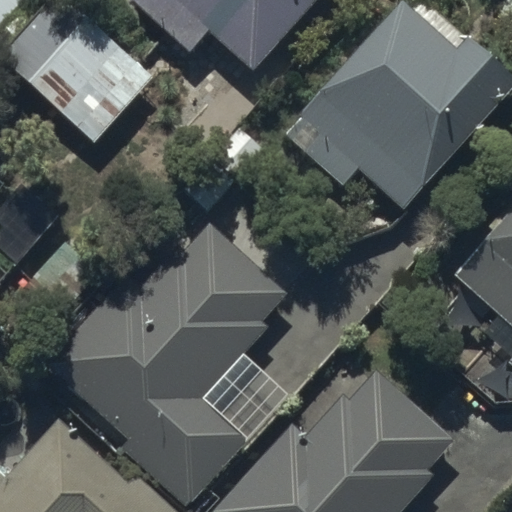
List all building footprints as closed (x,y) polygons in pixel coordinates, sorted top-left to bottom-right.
[(0,0),(0,28),(26,0),(0,0)] [(143,0),(132,13),(195,66),(208,51),(256,91),(332,0),(143,0)] [(58,9),(1,72),(97,158),(153,95),(58,9)] [(404,21),(288,148),(345,200),(360,183),(406,224),(511,107),(511,99),(465,57),(456,68),(404,21)] [(511,228),(456,289),(511,340),(511,374),(511,375),(511,376),(511,228)] [(189,511),(245,449),(200,409),(288,310),(209,241),(188,264),(176,255),(138,298),(129,290),(49,381),(128,450),(119,460),(177,511),(189,511)] [(67,254),(28,297),(54,321),(93,278),(67,254)] [(224,511),(408,511),(432,486),(427,482),(454,453),(379,384),(352,414),(344,406),(305,449),(292,437),(224,511)] [(129,497),(61,439),(13,496),(0,484),(0,511),(166,511),(138,487),(129,497)]
